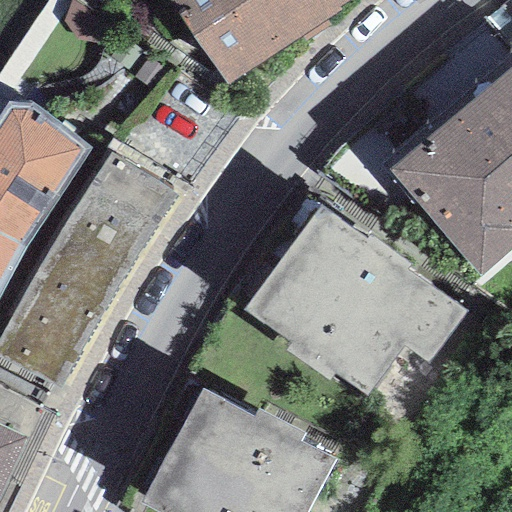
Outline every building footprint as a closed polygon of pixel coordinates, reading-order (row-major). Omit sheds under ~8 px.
[(173,0),(224,79),(339,0),(173,0)] [(511,56),(390,161),(478,263),(511,233),(511,56)] [(0,263),(16,234),(79,142),(26,101),(10,101),(0,115),(0,263)] [(173,187),(109,144),(47,241),(0,325),(0,350),(59,382),(117,277),(173,187)] [(318,195),(240,298),(366,392),(405,341),(425,356),(464,304),(318,195)] [(252,403),(201,376),(140,492),(177,511),(309,511),(303,508),(334,451),(299,432),(304,422),(255,396),(252,403)] [(0,483),(23,429),(0,417),(0,483)]
